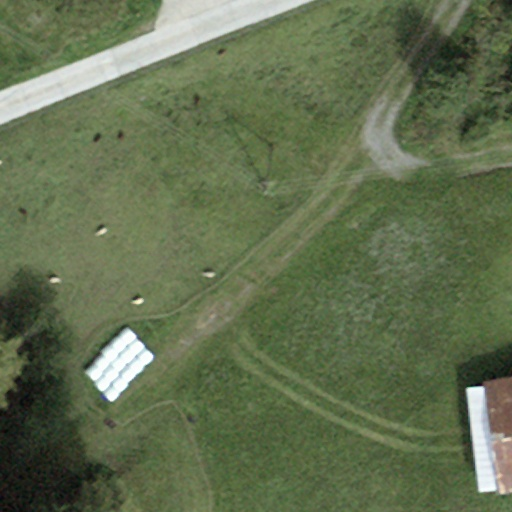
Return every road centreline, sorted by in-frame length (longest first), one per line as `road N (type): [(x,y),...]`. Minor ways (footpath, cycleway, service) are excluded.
road 1 (track): [(0,112),(284,0)]
road 2 (track): [(511,160),(386,161),(382,127)]
road 3 (track): [(382,127),(444,0)]
